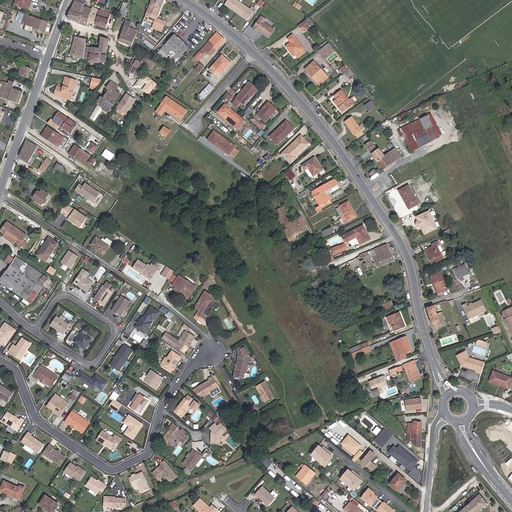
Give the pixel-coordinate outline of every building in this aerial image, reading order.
[(28,11),(31,0),(15,0),(14,6),(28,11)] [(73,0),(67,17),(80,22),(82,14),(79,13),(83,5),(83,3),(84,0),(73,0)] [(163,0),(162,0),(150,0),(145,14),(149,16),(156,19),(157,17),(163,0)] [(251,8),(239,0),(225,0),(224,2),(245,17),(251,8)] [(87,25),(88,22),(92,8),(83,5),(79,13),(82,14),(80,22),(87,25)] [(97,14),(99,9),(93,6),(92,8),(88,22),(95,24),(98,15),(97,14)] [(111,13),(103,10),(99,9),(97,14),(98,15),(95,24),(106,27),(111,13)] [(15,22),(22,24),(25,14),(18,12),(15,22)] [(25,14),(22,24),(45,32),(48,22),(25,14)] [(156,19),(149,16),(148,19),(155,21),(153,26),(162,29),(163,27),(156,25),(158,18),(157,17),(156,19)] [(309,25),(314,22),(310,16),(305,20),(309,25)] [(163,27),(165,20),(158,18),(156,25),(163,27)] [(270,21),(265,18),(257,30),(262,33),(262,32),(266,34),(267,33),(268,34),(268,35),(273,39),(278,31),(268,24),(270,21)] [(310,27),(309,25),(305,20),(297,25),(302,31),(305,29),(306,30),(310,27)] [(129,26),(123,24),(119,40),(131,45),(137,29),(129,26)] [(215,49),(224,39),(216,31),(208,40),(211,43),(210,44),(215,49)] [(167,55),(175,62),(189,46),(174,33),(161,48),(167,55)] [(304,48),(293,33),(287,37),(290,42),(286,46),(293,56),(304,48)] [(85,41),(86,38),(75,35),(70,53),(82,57),(85,41)] [(100,39),(99,40),(99,44),(107,45),(108,38),(100,37),(100,39)] [(321,48),(329,42),(327,39),(319,46),(321,48)] [(211,43),(208,40),(199,50),(203,54),(206,50),(210,54),(215,49),(210,44),(211,43)] [(99,43),(85,41),(82,57),(83,58),(89,58),(89,61),(105,63),(107,53),(98,52),(99,43)] [(336,51),(329,42),(319,50),(325,59),(336,51)] [(98,52),(107,53),(107,45),(99,44),(98,52)] [(165,57),(167,55),(161,48),(158,52),(165,57)] [(297,58),(307,51),(304,48),(295,55),(297,58)] [(203,54),(199,50),(193,57),(197,60),(203,54)] [(226,59),(221,55),(211,66),(221,74),(231,62),(226,58),(226,59)] [(135,61),(132,59),(130,63),(133,65),(135,66),(139,69),(141,70),(144,66),(150,70),(154,62),(144,56),(141,61),(137,59),(135,61)] [(328,77),(314,61),(305,68),(320,85),(328,77)] [(199,62),(194,68),(199,73),(204,67),(199,62)] [(125,71),(129,73),(133,65),(130,63),(125,71)] [(28,78),(31,69),(21,66),(18,74),(28,78)] [(139,69),(135,66),(131,73),(135,75),(139,69)] [(2,70),(1,73),(11,77),(13,69),(7,68),(6,71),(2,70)] [(346,70),(343,72),(348,78),(349,76),(351,78),(355,76),(349,68),(346,70)] [(162,79),(168,84),(174,78),(171,75),(167,79),(164,76),(162,79)] [(65,77),(63,85),(61,90),(58,88),(56,87),(53,93),(69,100),(76,81),(65,77)] [(93,77),(91,84),(96,88),(102,79),(93,77)] [(11,88),(13,83),(9,81),(8,84),(1,81),(0,83),(0,88),(0,89),(0,96),(19,104),(23,93),(11,88)] [(252,90),(255,86),(249,81),(236,97),(244,104),(253,92),(252,90)] [(104,106),(109,110),(119,94),(114,91),(116,87),(110,82),(106,88),(109,91),(107,95),(104,100),(102,99),(100,98),(96,105),(101,108),(104,106)] [(200,94),(204,98),(214,87),(210,83),(200,94)] [(350,100),(342,89),(334,95),(336,98),(334,101),(337,106),(340,103),(342,106),(340,108),(343,113),(353,104),(350,100)] [(126,92),(115,110),(125,116),(136,99),(126,92)] [(181,108),(182,106),(166,95),(161,103),(165,107),(164,108),(180,120),(186,111),(181,108)] [(444,96),(419,107),(421,110),(446,99),(444,96)] [(241,102),(236,98),(231,103),(236,107),(241,102)] [(265,122),(277,108),(268,100),(256,115),(265,122)] [(375,106),(373,103),(366,108),(369,111),(375,106)] [(228,109),(223,105),(217,112),(238,130),(245,121),(229,107),(228,109)] [(243,112),(248,117),(253,110),(248,106),(243,112)] [(75,122),(59,111),(51,121),(67,132),(69,129),(75,122)] [(430,112),(427,114),(433,126),(431,127),(436,138),(442,136),(430,112)] [(413,127),(403,133),(412,151),(436,138),(431,127),(433,126),(427,114),(411,123),(413,127)] [(362,129),(352,116),(344,121),(354,135),(355,134),(359,138),(364,134),(361,130),(362,129)] [(277,144),(294,128),(286,119),(269,136),(277,144)] [(413,127),(411,123),(400,128),(403,133),(413,127)] [(64,138),(47,125),(41,135),(55,145),(57,142),(60,144),(64,138)] [(166,136),(170,129),(163,125),(159,133),(166,136)] [(229,155),(231,152),(236,145),(219,133),(218,135),(212,131),(207,139),(229,155)] [(309,143),(301,134),(281,153),(291,162),(297,157),(296,155),(309,143)] [(26,136),(19,157),(28,162),(36,149),(39,150),(42,144),(26,136)] [(366,145),(383,169),(401,156),(391,143),(382,149),(375,139),(366,145)] [(83,164),(89,155),(74,144),(68,153),(83,164)] [(113,158),(115,155),(106,149),(102,155),(109,159),(111,157),(113,158)] [(313,176),(323,169),(314,156),(301,165),(305,170),(307,168),(313,176)] [(39,169),(44,172),(51,160),(46,157),(39,169)] [(60,172),(64,167),(57,163),(53,168),(60,172)] [(290,169),(285,173),(291,180),(296,175),(290,169)] [(49,181),(52,175),(46,171),(43,176),(49,181)] [(315,208),(318,212),(332,204),(330,200),(332,199),(327,193),(326,194),(324,191),(328,190),(329,193),(340,187),(338,184),(335,185),(333,180),(312,192),(319,206),(315,208)] [(79,183),(75,190),(93,202),(100,192),(85,182),(83,185),(79,183)] [(404,198),(410,208),(419,204),(409,184),(398,190),(403,199),(404,198)] [(40,203),(47,193),(40,188),(38,191),(37,190),(32,198),(40,203)] [(307,189),(297,195),(298,198),(309,192),(307,189)] [(345,216),(341,218),(344,223),(357,216),(349,201),(339,205),(345,216)] [(336,207),(341,218),(345,216),(339,205),(336,207)] [(69,206),(64,215),(68,218),(67,219),(71,221),(72,220),(75,222),(74,223),(79,227),(86,217),(74,209),(73,209),(69,206)] [(438,229),(430,210),(416,217),(417,220),(416,222),(416,223),(416,224),(416,225),(417,227),(418,227),(421,227),(424,235),(438,229)] [(279,219),(277,220),(280,224),(284,222),(284,223),(288,222),(284,215),(278,218),(279,219)] [(284,222),(280,224),(289,242),(295,239),(293,237),(297,235),(296,234),(301,231),(301,232),(306,229),(301,218),(290,223),(289,221),(288,222),(284,223),(284,222)] [(14,234),(17,228),(6,221),(1,230),(4,233),(2,236),(6,238),(11,232),(14,234)] [(359,244),(370,239),(363,225),(341,235),(345,242),(356,237),(359,244)] [(324,237),(334,232),(331,227),(322,231),(324,237)] [(26,234),(17,228),(14,234),(11,232),(6,238),(13,244),(15,241),(19,244),(26,234)] [(47,256),(56,242),(46,235),(37,249),(47,256)] [(101,254),(110,240),(105,237),(103,239),(102,241),(99,239),(95,236),(89,244),(94,247),(97,249),(96,250),(101,254)] [(433,246),(426,250),(432,264),(444,258),(437,244),(439,244),(438,240),(432,243),(433,246)] [(334,254),(346,250),(344,243),(332,248),(334,254)] [(387,244),(386,244),(375,249),(378,256),(374,258),(377,267),(393,261),(387,244)] [(67,267),(75,255),(67,249),(59,260),(67,267)] [(9,254),(5,260),(10,263),(14,258),(9,254)] [(120,259),(127,263),(130,259),(123,255),(120,259)] [(0,280),(0,282),(19,295),(36,270),(28,265),(16,257),(0,280)] [(146,263),(139,258),(133,266),(141,272),(143,270),(149,275),(154,268),(156,270),(159,266),(153,261),(151,264),(147,261),(146,263)] [(355,268),(353,264),(339,271),(341,274),(344,273),(344,274),(355,268)] [(51,265),(47,270),(53,275),(56,270),(51,265)] [(169,277),(173,270),(167,266),(163,272),(169,277)] [(466,266),(455,271),(458,279),(470,274),(466,266)] [(84,290),(90,281),(84,277),(87,272),(80,268),(72,282),(84,290)] [(143,270),(141,272),(150,278),(156,270),(154,268),(149,275),(143,270)] [(36,270),(19,295),(26,299),(37,284),(42,287),(48,278),(36,270)] [(447,291),(440,270),(430,273),(434,285),(435,285),(438,293),(447,291)] [(138,277),(131,272),(128,276),(136,280),(138,277)] [(188,297),(196,285),(180,272),(172,282),(177,286),(175,288),(188,297)] [(207,287),(211,281),(207,275),(201,284),(207,287)] [(101,304),(110,290),(100,284),(91,297),(101,304)] [(196,313),(203,318),(207,312),(209,313),(215,303),(211,301),(214,296),(204,290),(193,307),(197,310),(196,313)] [(118,315),(127,300),(119,294),(109,309),(118,315)] [(365,310),(358,294),(354,295),(362,311),(365,310)] [(486,310),(485,309),(481,298),(467,305),(466,302),(462,304),(469,318),(486,310)] [(395,308),(392,300),(379,306),(381,313),(395,308)] [(434,306),(442,327),(447,326),(439,304),(434,306)] [(150,320),(156,311),(148,305),(142,314),(143,315),(141,317),(139,315),(132,325),(141,331),(148,321),(145,319),(147,317),(150,320)] [(434,305),(427,308),(434,331),(442,328),(442,327),(434,306),(434,305)] [(511,306),(502,311),(506,318),(504,319),(511,336),(511,306)] [(402,323),(404,322),(400,312),(387,317),(389,324),(394,323),(395,325),(390,327),(392,331),(404,327),(402,323)] [(61,332),(67,323),(53,315),(47,323),(61,332)] [(13,329),(3,322),(0,327),(0,342),(3,344),(13,329)] [(494,334),(501,331),(499,325),(492,328),(494,334)] [(194,336),(184,329),(174,345),(183,352),(194,336)] [(82,347),(88,338),(77,331),(71,340),(82,347)] [(399,361),(406,358),(404,354),(411,351),(410,348),(412,347),(406,335),(391,342),(399,361)] [(8,351),(11,353),(12,351),(22,357),(30,344),(22,338),(16,347),(12,345),(8,351)] [(351,354),(352,354),(351,354),(362,349),(368,347),(370,346),(368,340),(347,349),(349,355),(351,354)] [(390,343),(398,362),(399,361),(391,342),(390,343)] [(114,372),(130,349),(122,344),(120,347),(119,346),(105,367),(114,372)] [(473,350),(485,354),(487,348),(475,344),(473,350)] [(362,349),(351,354),(352,354),(353,358),(372,350),(370,346),(368,347),(362,349)] [(236,363),(235,372),(235,377),(241,377),(242,372),(248,373),(250,361),(247,361),(248,356),(245,348),(238,351),(239,355),(238,363),(236,363)] [(179,356),(170,350),(165,357),(160,366),(166,371),(171,364),(172,365),(179,356)] [(12,351),(11,353),(20,359),(22,357),(12,351)] [(467,351),(458,355),(463,366),(467,367),(468,366),(470,367),(469,368),(476,371),(476,372),(481,374),(485,363),(470,358),(467,351)] [(413,361),(403,365),(409,380),(415,377),(417,376),(414,367),(416,366),(415,363),(414,363),(413,361)] [(56,377),(41,366),(33,377),(36,379),(37,377),(41,380),(40,382),(49,388),(56,377)] [(511,380),(511,377),(494,369),(489,381),(499,385),(499,383),(509,387),(511,380)] [(104,381),(93,373),(91,377),(90,379),(78,370),(74,376),(91,388),(93,384),(99,388),(104,381)] [(154,388),(162,378),(150,370),(142,380),(154,388)] [(62,378),(68,381),(70,375),(65,372),(62,378)] [(383,375),(368,382),(374,396),(379,394),(377,389),(381,388),(387,385),(383,375)] [(415,377),(409,380),(410,383),(421,379),(420,375),(417,376),(415,377)] [(217,387),(209,376),(205,378),(207,380),(204,382),(205,383),(203,385),(202,384),(196,388),(203,397),(217,387)] [(264,381),(257,385),(265,400),(273,395),(264,381)] [(5,389),(3,391),(1,389),(3,387),(0,385),(0,398),(5,402),(12,393),(5,389)] [(111,397),(116,400),(119,394),(114,391),(111,397)] [(137,412),(146,399),(137,392),(128,406),(137,412)] [(181,417),(186,410),(189,406),(194,409),(199,403),(194,399),(186,393),(184,397),(183,396),(179,402),(180,404),(179,406),(177,404),(172,411),(181,417)] [(53,394),(47,404),(60,412),(66,402),(67,403),(70,399),(63,395),(61,399),(53,394)] [(421,397),(405,399),(406,409),(410,409),(411,408),(413,407),(414,408),(422,408),(421,397)] [(115,410),(119,405),(111,400),(108,406),(115,410)] [(254,402),(246,407),(249,412),(247,413),(249,416),(252,415),(251,413),(255,411),(254,409),(257,407),(254,402)] [(74,428),(80,432),(87,422),(70,410),(62,422),(66,425),(67,423),(70,425),(74,428)] [(5,412),(0,420),(0,421),(15,431),(22,420),(18,418),(17,420),(5,412)] [(137,429),(140,424),(126,415),(122,421),(127,425),(123,432),(131,438),(134,433),(133,431),(135,429),(137,429)] [(215,425),(211,421),(206,427),(210,431),(209,433),(209,442),(210,443),(221,444),(223,431),(225,429),(218,422),(215,425)] [(412,422),(412,434),(421,434),(421,421),(412,421),(412,422)] [(177,427),(171,423),(168,427),(170,428),(166,432),(167,433),(166,435),(164,435),(163,437),(162,440),(163,443),(170,445),(171,439),(175,438),(178,440),(184,433),(176,428),(177,427)] [(386,429),(375,442),(382,448),(393,435),(386,429)] [(117,443),(120,440),(113,434),(111,438),(100,430),(94,439),(101,444),(103,442),(111,448),(114,444),(115,441),(117,443)] [(29,435),(30,433),(26,431),(19,441),(36,452),(42,443),(35,439),(33,440),(31,439),(31,437),(29,435)] [(343,446),(350,437),(347,434),(340,443),(343,446)] [(412,434),(412,441),(412,443),(415,445),(421,446),(421,434),(412,434)] [(353,454),(361,445),(350,437),(343,446),(353,454)] [(42,452),(58,463),(64,455),(58,451),(56,450),(51,446),(52,445),(48,443),(42,452)] [(400,445),(418,460),(420,458),(402,443),(400,445)] [(325,449),(322,446),(320,448),(319,446),(316,444),(311,450),(318,456),(325,449)] [(388,452),(410,471),(418,461),(399,445),(396,448),(395,448),(396,447),(394,445),(388,452)] [(200,456),(191,449),(179,464),(189,471),(200,456)] [(325,449),(318,456),(325,463),(330,456),(327,453),(326,452),(327,451),(325,449)] [(9,453),(4,450),(0,460),(6,462),(7,461),(5,460),(9,453)] [(370,450),(361,461),(372,470),(375,466),(369,460),(375,454),(370,450)] [(10,462),(15,455),(10,452),(9,453),(5,460),(7,461),(10,462)] [(174,475),(162,460),(158,463),(160,465),(157,466),(157,469),(155,470),(154,469),(151,472),(157,479),(161,476),(164,476),(168,480),(174,475)] [(83,471),(77,467),(75,469),(73,468),(68,464),(61,474),(67,479),(70,475),(77,480),(83,471)] [(308,482),(315,474),(305,466),(296,476),(304,484),(306,481),(308,482)] [(348,482),(354,475),(351,473),(347,469),(341,476),(348,482)] [(142,471),(129,476),(132,485),(138,483),(141,490),(148,487),(142,471)] [(406,480),(398,473),(389,484),(397,491),(406,480)] [(356,477),(354,475),(348,482),(356,488),(362,482),(356,477)] [(105,485),(102,482),(100,485),(96,482),(90,478),(85,485),(96,493),(99,489),(101,490),(105,485)] [(0,491),(20,500),(25,487),(19,485),(18,486),(3,480),(0,487),(0,491)] [(261,484),(252,493),(256,497),(257,495),(266,504),(274,497),(261,484)] [(377,499),(374,497),(374,496),(371,493),(370,491),(366,488),(358,497),(368,504),(368,505),(371,507),(377,499)] [(49,511),(53,511),(59,504),(45,495),(38,504),(49,511)] [(125,497),(103,496),(103,505),(125,506),(125,497)] [(350,500),(353,503),(356,505),(358,502),(352,497),(350,500)] [(211,511),(206,507),(208,505),(200,498),(192,506),(199,511),(211,511)] [(482,511),(489,506),(483,498),(479,501),(478,499),(475,502),(477,504),(470,510),(468,508),(466,510),(467,511),(482,511)] [(346,510),(348,511),(364,511),(356,505),(353,503),(350,500),(349,499),(344,505),(348,509),(346,510)] [(377,499),(371,507),(374,510),(375,509),(378,511),(390,511),(392,510),(386,505),(385,506),(384,505),(384,504),(381,502),(380,502),(377,499)] [(174,508),(178,505),(173,500),(169,503),(174,508)] [(208,505),(206,507),(211,511),(213,511),(217,509),(210,503),(208,505)]
